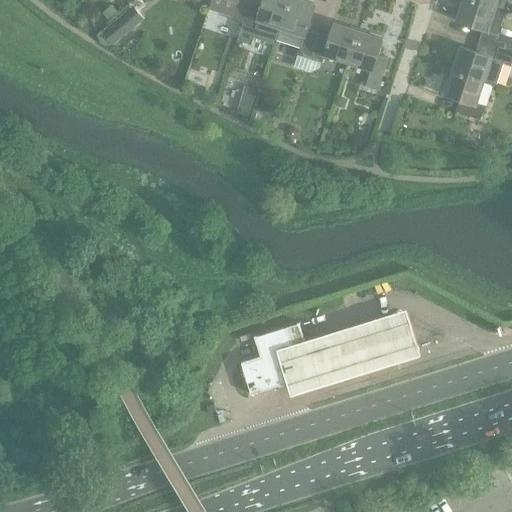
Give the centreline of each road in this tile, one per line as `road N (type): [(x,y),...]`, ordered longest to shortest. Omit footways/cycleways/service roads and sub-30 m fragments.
road 1 (secondary): [(511,364),(52,511)]
road 2 (secondary): [(202,511),(511,411)]
